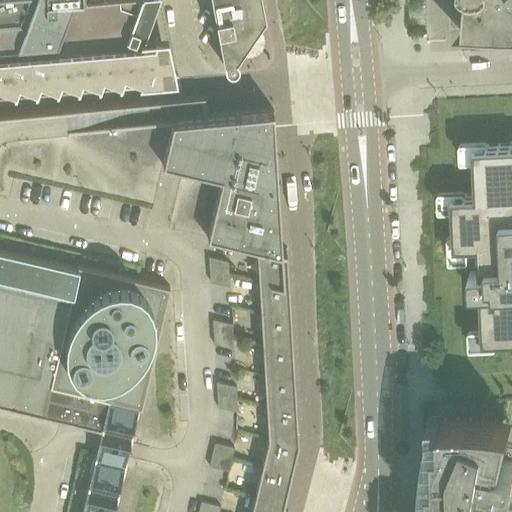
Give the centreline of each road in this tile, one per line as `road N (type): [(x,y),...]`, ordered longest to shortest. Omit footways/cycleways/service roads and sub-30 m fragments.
road 1 (residential): [(283,83),(305,435),(290,498),(347,511)]
road 2 (secondary): [(377,484),(358,79)]
road 3 (residential): [(358,79),(511,72)]
